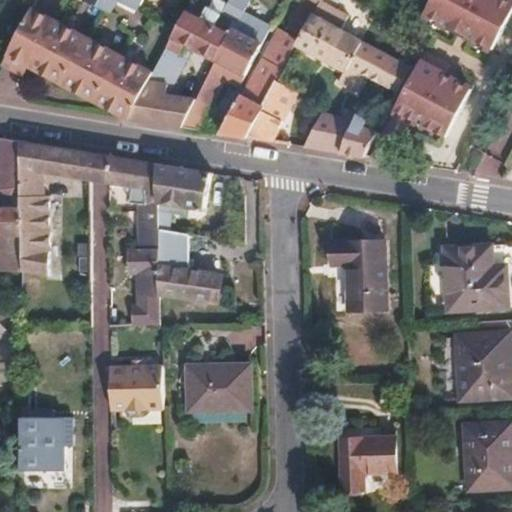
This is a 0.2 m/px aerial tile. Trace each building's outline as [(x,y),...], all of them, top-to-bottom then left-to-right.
[(198,97),(184,125),(200,127),(226,78),(240,84),(270,27),(241,11),(247,0),(226,0),(227,0),(220,12),(228,16),(233,19),(229,26),(225,23),(224,27),(230,33),(217,59),(212,69),(206,82),(198,97)] [(228,16),(220,12),(227,0),(226,0),(192,0),(187,10),(223,29),(224,27),(225,23),(228,16)] [(296,44),(299,39),(320,0),(308,0),(287,39),(296,44)] [(320,0),(299,39),(350,66),(363,40),(342,28),(350,14),(324,0),(320,0)] [(493,46),(511,10),(511,0),(431,0),(426,10),(493,46)] [(150,79),(154,71),(137,61),(130,58),(119,51),(106,45),(99,41),(86,34),(72,26),(66,23),(47,13),(34,6),(10,52),(28,62),(62,80),(95,98),(127,115),(130,117),(150,79)] [(230,33),(224,27),(223,29),(187,10),(169,43),(183,50),(188,43),(192,45),(217,59),(230,33)] [(66,23),(72,26),(75,21),(69,18),(66,23)] [(99,41),(106,45),(109,39),(102,36),(99,41)] [(363,40),(350,66),(344,76),(356,81),(362,69),(400,89),(412,66),(363,40)] [(221,131),(248,135),(263,106),(277,81),(284,67),(272,61),(280,47),(270,41),(221,131)] [(150,79),(168,81),(169,85),(171,85),(192,45),(188,43),(183,50),(169,43),(154,71),(150,79)] [(28,62),(10,52),(4,63),(15,69),(22,73),(28,62)] [(130,58),(137,61),(140,56),(133,52),(130,58)] [(422,60),(397,108),(414,117),(446,134),(472,86),(422,60)] [(167,122),(184,125),(198,97),(168,92),(169,85),(168,81),(150,79),(130,117),(167,122)] [(263,106),(283,117),(297,92),(277,81),(263,106)] [(263,106),(248,135),(278,140),(281,134),(276,131),(283,117),(263,106)] [(414,117),(397,108),(371,156),(391,159),(414,117)] [(308,145),(343,151),(355,126),(326,111),(308,145)] [(355,126),(343,151),(365,155),(379,129),(366,127),(370,119),(359,117),(355,126)] [(22,184),(21,139),(2,136),(2,183),(22,184)] [(90,177),(90,151),(21,139),(22,184),(35,183),(35,168),(69,173),(90,177)] [(139,287),(162,290),(160,228),(160,218),(159,162),(90,151),(90,177),(108,180),(132,184),(133,195),(147,197),(147,205),(140,205),(142,272),(139,275),(139,287)] [(159,162),(160,218),(186,221),(187,203),(207,206),(213,170),(159,162)] [(22,206),(22,233),(23,268),(51,273),(49,201),(28,201),(28,196),(22,196),(22,206)] [(91,255),(91,200),(72,201),(73,255),(91,255)] [(0,232),(22,233),(22,206),(0,206),(0,232)] [(160,228),(162,290),(218,300),(222,273),(188,268),(188,232),(160,228)] [(386,242),(331,243),(332,264),(349,263),(351,310),(388,310),(386,242)] [(448,309),(496,307),(494,265),(491,265),(490,245),(445,246),(448,309)] [(494,265),(496,307),(507,307),(505,265),(494,265)] [(162,293),(162,290),(139,287),(139,295),(162,293)] [(508,333),(456,335),(458,398),(511,397),(508,333)] [(165,409),(164,366),(114,367),(115,410),(165,409)] [(251,366),(191,367),(191,412),(252,411),(251,366)] [(25,414),(24,476),(73,477),(74,415),(25,414)] [(511,423),(465,425),(469,489),(511,487),(511,459),(511,458),(511,423)] [(343,437),(344,485),(363,485),(363,473),(399,473),(398,437),(343,437)]
